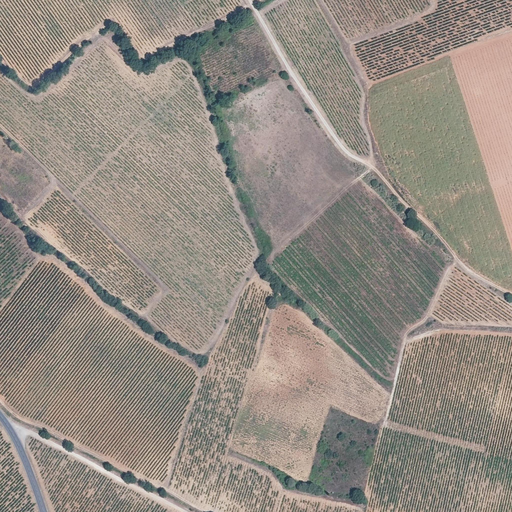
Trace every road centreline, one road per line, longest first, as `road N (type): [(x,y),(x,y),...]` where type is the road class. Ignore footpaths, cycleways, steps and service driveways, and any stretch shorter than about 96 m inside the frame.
road 1 (track): [(352,157),(370,165),(452,248),(456,264),(511,297)]
road 2 (track): [(3,418),(186,511)]
road 3 (track): [(249,0),(352,157)]
